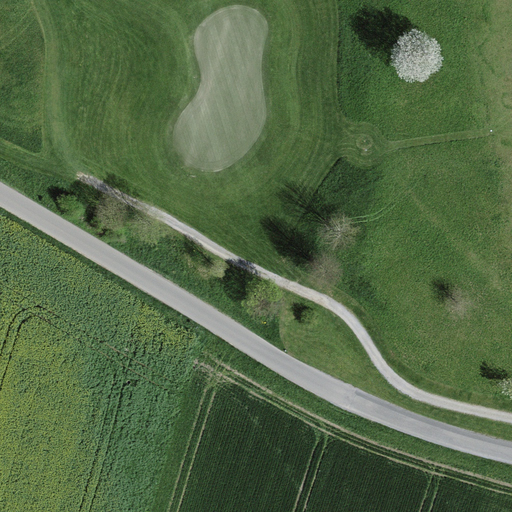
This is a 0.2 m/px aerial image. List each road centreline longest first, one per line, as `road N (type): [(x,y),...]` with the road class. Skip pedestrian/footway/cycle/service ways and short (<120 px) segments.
road 1 (unclassified): [(511,458),(357,408),(0,201)]
road 2 (track): [(511,422),(456,414),(399,386),(350,321),(109,191)]
